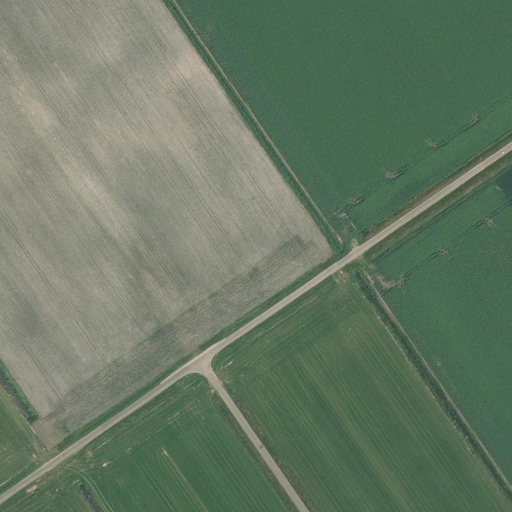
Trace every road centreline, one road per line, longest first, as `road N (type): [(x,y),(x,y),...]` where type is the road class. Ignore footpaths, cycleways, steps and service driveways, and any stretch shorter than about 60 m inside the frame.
road 1 (unclassified): [(201,360),(511,145)]
road 2 (unclassified): [(0,500),(201,360)]
road 3 (unclassified): [(201,360),(305,511)]
